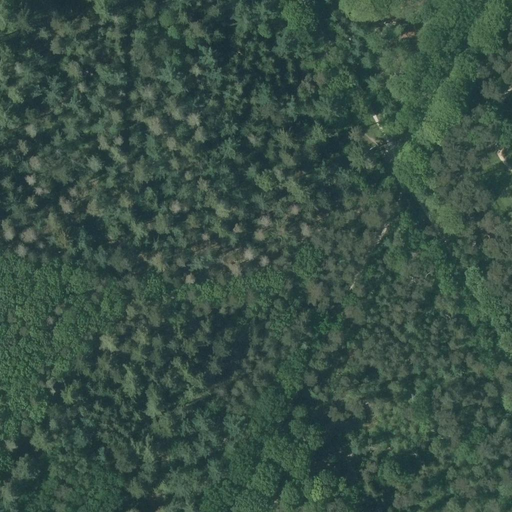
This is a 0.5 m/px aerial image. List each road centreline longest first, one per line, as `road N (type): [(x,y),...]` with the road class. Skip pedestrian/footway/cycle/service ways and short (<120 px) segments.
road 1 (track): [(0,275),(177,300),(229,301),(268,291),(301,273),(361,207),(381,160)]
road 2 (unknown): [(221,511),(218,499),(392,173)]
road 3 (unknown): [(511,359),(422,207),(392,173)]
road 4 (track): [(133,295),(0,466)]
road 5 (unknown): [(381,160),(281,0)]
road 6 (track): [(381,160),(474,0)]
